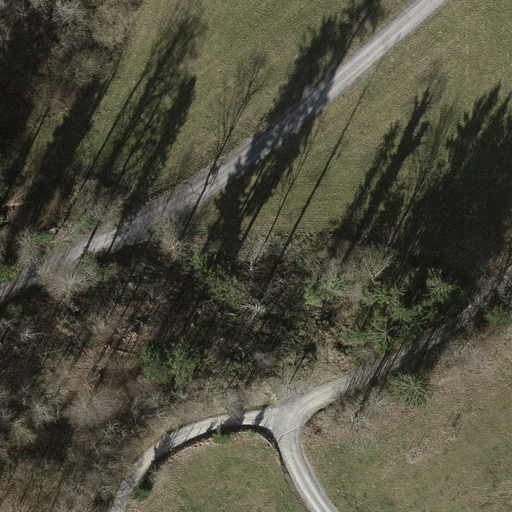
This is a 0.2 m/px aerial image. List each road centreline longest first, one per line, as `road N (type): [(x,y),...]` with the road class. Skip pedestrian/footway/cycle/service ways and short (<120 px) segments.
road 1 (track): [(433,0),(244,160),(0,291)]
road 2 (track): [(283,415),(426,342),(511,273)]
road 3 (track): [(117,511),(136,470),(167,442),(211,423),(283,415)]
